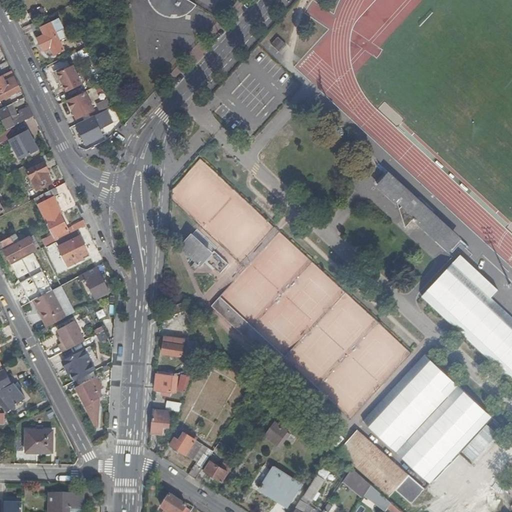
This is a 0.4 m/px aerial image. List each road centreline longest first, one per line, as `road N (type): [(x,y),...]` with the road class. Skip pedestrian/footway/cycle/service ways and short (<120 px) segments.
road 1 (tertiary): [(123,191),(97,183),(56,145),(0,27)]
road 2 (residential): [(94,469),(0,287)]
road 3 (tertiary): [(144,279),(127,461)]
road 4 (tertiary): [(159,120),(268,0)]
